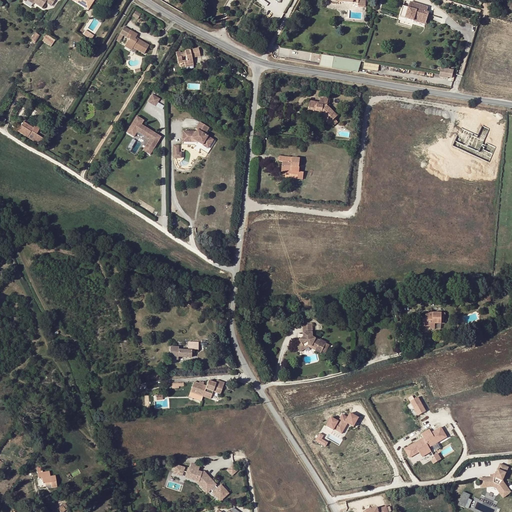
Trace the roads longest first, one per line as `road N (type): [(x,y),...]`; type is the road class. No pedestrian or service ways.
road 1 (unclassified): [(236,274),(232,338),(248,381),(329,511)]
road 2 (tertiary): [(258,61),(511,103)]
road 3 (unclassified): [(258,61),(250,77),(236,274)]
road 4 (track): [(322,500),(439,480),(465,458),(511,453)]
road 5 (residential): [(0,128),(164,230)]
road 6 (residential): [(62,113),(130,0)]
road 7 (tertiary): [(144,0),(258,61)]
